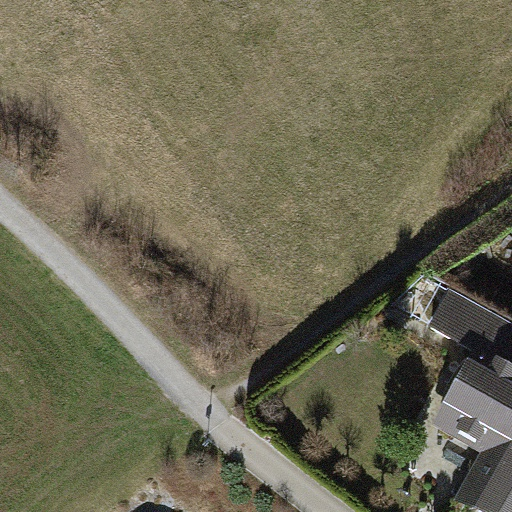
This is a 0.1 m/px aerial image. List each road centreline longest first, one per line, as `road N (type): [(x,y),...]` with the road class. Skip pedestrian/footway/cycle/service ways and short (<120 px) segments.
road 1 (track): [(227,426),(0,204)]
road 2 (track): [(334,511),(227,426)]
